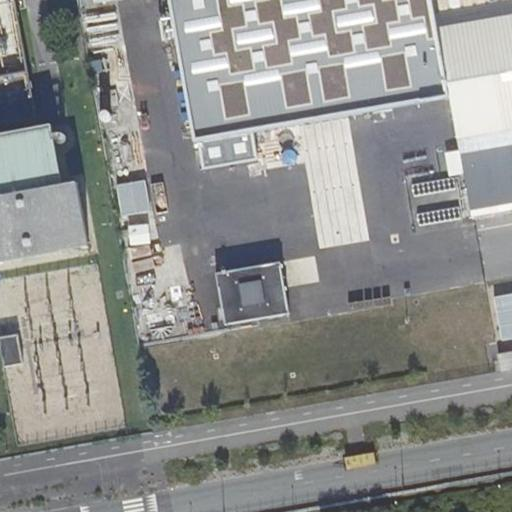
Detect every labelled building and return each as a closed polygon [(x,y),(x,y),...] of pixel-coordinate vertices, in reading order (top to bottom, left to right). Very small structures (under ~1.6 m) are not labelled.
[(174,0),(201,138),(452,98),(433,0),(174,0)] [(511,0),(433,0),(452,98),(474,215),(475,219),(511,212),(511,0)] [(0,262),(89,246),(79,184),(67,186),(56,130),(0,139),(0,262)] [(120,181),(123,211),(153,208),(150,178),(120,181)] [(227,321),(293,314),(287,260),(221,268),(227,321)] [(21,339),(1,342),(6,370),(26,367),(21,339)] [(511,353),(498,356),(500,373),(511,371),(511,353)]
